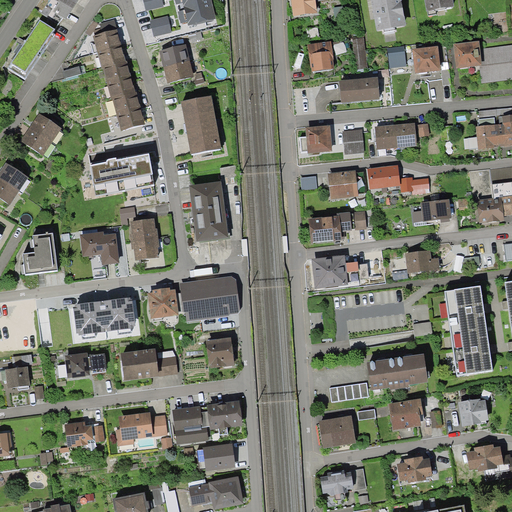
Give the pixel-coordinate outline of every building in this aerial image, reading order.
[(66,19),(73,8),(60,0),(55,0),(59,2),(53,11),(66,19)] [(78,0),(60,0),(73,8),(78,0)] [(162,0),(143,0),(146,11),(164,6),(162,0)] [(211,0),(206,0),(183,6),(184,10),(186,16),(187,21),(188,25),(216,19),(211,0)] [(291,0),(293,16),(318,13),(315,0),(291,0)] [(371,0),(377,30),(406,25),(401,0),(371,0)] [(453,0),(424,0),(426,11),(454,6),(453,0)] [(186,16),(184,10),(178,11),(181,23),(187,21),(186,16)] [(168,16),(150,20),(154,37),(172,32),(168,16)] [(55,29),(40,19),(24,43),(7,68),(25,79),(55,34),(52,33),(55,29)] [(94,31),(95,35),(117,29),(114,20),(100,24),(101,28),(94,31)] [(93,36),(98,53),(122,46),(119,37),(117,29),(95,35),(93,36)] [(364,38),(352,39),(356,70),(367,69),(364,38)] [(331,41),(308,44),(310,63),(311,72),(334,69),(331,41)] [(479,41),(454,44),(456,68),(479,65),(482,65),(480,49),(479,41)] [(162,63),(163,67),(190,60),(186,44),(159,51),(162,63)] [(511,44),(480,49),(482,65),(479,65),(482,83),(511,79),(511,44)] [(102,69),(103,69),(126,62),(123,52),(122,46),(98,53),(102,69)] [(388,48),(390,68),(406,66),(404,46),(388,48)] [(438,46),(412,49),(415,73),(441,70),(438,46)] [(190,60),(163,67),(165,73),(168,83),(194,76),(190,60)] [(103,69),(108,85),(132,78),(130,73),(127,62),(126,62),(103,69)] [(79,66),(62,71),(64,79),(81,74),(79,66)] [(201,72),(195,74),(197,79),(194,79),(196,85),(205,82),(203,77),(201,72)] [(378,77),(339,80),(341,102),(380,99),(378,77)] [(111,99),(113,99),(136,93),(134,85),(132,78),(108,85),(111,99)] [(113,99),(117,116),(141,109),(140,106),(137,92),(136,93),(113,99)] [(222,148),(211,95),(181,101),(186,128),(191,154),(222,148)] [(141,109),(117,116),(121,131),(145,124),(142,113),(141,109)] [(62,128),(39,113),(33,123),(30,127),(53,142),(62,128)] [(500,124),(498,124),(500,147),(508,146),(511,145),(511,114),(502,116),(503,124),(500,124)] [(480,126),(495,124),(494,117),(479,119),(480,126)] [(405,124),(395,125),(397,148),(417,146),(416,137),(415,125),(415,123),(405,124)] [(428,124),(415,125),(416,137),(429,136),(428,124)] [(496,147),(500,147),(498,124),(495,124),(480,126),(476,126),(477,137),(478,148),(478,149),(494,148),(494,147),(496,147)] [(330,125),(305,127),(306,136),(307,153),(308,153),(319,152),(332,151),(330,125)] [(397,148),(395,125),(385,126),(375,126),(377,150),(397,148)] [(43,156),(53,142),(30,127),(27,132),(21,141),(43,156)] [(362,129),(343,131),(345,154),(364,152),(362,129)] [(478,148),(477,137),(468,138),(469,149),(478,148)] [(153,174),(149,153),(116,160),(116,157),(109,159),(108,159),(107,160),(107,161),(106,162),(90,165),(96,195),(154,184),(152,175),(153,174)] [(29,177),(6,162),(0,171),(0,177),(19,191),(29,177)] [(382,167),(367,169),(370,189),(400,185),(400,178),(398,165),(382,167)] [(511,167),(490,170),(492,184),(511,181),(511,167)] [(356,170),(328,173),(329,186),(331,199),(359,196),(358,194),(356,173),(356,170)] [(364,172),(356,173),(358,194),(366,194),(364,172)] [(316,176),(301,178),(302,191),(317,190),(316,176)] [(0,198),(10,205),(19,191),(0,177),(0,198)] [(412,177),(400,178),(400,185),(401,192),(412,191),(413,191),(412,181),(413,181),(413,180),(412,177)] [(428,178),(413,180),(413,181),(412,181),(413,191),(412,191),(412,194),(430,192),(428,178)] [(221,181),(189,185),(193,214),(196,241),(228,237),(221,181)] [(511,181),(492,184),(493,198),(502,197),(504,216),(511,214),(511,181)] [(493,198),(473,200),(476,222),(479,221),(479,223),(504,220),(504,216),(502,197),(493,198)] [(468,198),(458,199),(460,210),(469,209),(468,198)] [(449,199),(421,203),(422,211),(412,212),(414,222),(423,221),(423,222),(426,221),(440,220),(445,219),(450,218),(451,218),(449,199)] [(134,207),(120,209),(122,226),(128,225),(127,218),(136,217),(134,207)] [(365,211),(353,212),(355,230),(367,229),(365,211)] [(337,216),(308,219),(311,243),(342,240),(342,239),(345,239),(344,232),(352,231),(350,212),(337,213),(337,216)] [(154,218),(130,222),(132,233),(130,234),(131,241),(158,238),(157,229),(156,229),(154,218)] [(104,231),(80,234),(83,257),(101,254),(102,265),(112,264),(120,263),(116,233),(104,235),(104,231)] [(53,233),(33,235),(35,252),(23,253),(25,274),(41,272),(58,270),(53,233)] [(69,233),(61,234),(63,242),(70,240),(69,233)] [(160,247),(158,238),(131,241),(132,249),(134,249),(135,260),(159,257),(158,247),(160,247)] [(511,243),(502,245),(504,261),(511,260),(511,243)] [(418,252),(405,253),(407,270),(408,273),(433,270),(431,259),(430,250),(418,252)] [(345,255),(312,259),(315,289),(348,285),(347,272),(346,263),(345,255)] [(464,257),(457,255),(454,270),(461,272),(464,257)] [(471,258),(464,259),(465,266),(480,265),(479,256),(471,257),(471,258)] [(438,258),(431,259),(433,270),(440,270),(438,258)] [(358,261),(346,263),(347,272),(359,270),(358,261)] [(408,273),(407,270),(393,272),(393,280),(408,278),(408,273)] [(176,293),(179,313),(183,312),(185,312),(187,322),(229,316),(229,314),(239,313),(240,311),(236,279),(232,276),(180,283),(181,293),(176,293)] [(483,304),(480,286),(455,289),(455,290),(445,291),(457,376),(467,374),(467,375),(493,371),(490,353),(489,349),(489,345),(484,312),(483,308),(483,304)] [(161,288),(152,290),(153,292),(147,293),(150,318),(179,315),(179,313),(176,293),(176,289),(170,290),(170,287),(161,288)] [(103,301),(75,304),(75,307),(73,307),(76,333),(78,333),(79,335),(134,328),(134,326),(136,326),(132,299),(130,299),(130,297),(103,301)] [(431,322),(413,324),(415,336),(432,334),(431,322)] [(231,337),(206,340),(209,368),(234,365),(232,349),(231,337)] [(155,348),(121,353),(124,380),(143,378),(159,376),(157,359),(155,348)] [(159,358),(176,356),(173,350),(158,352),(159,358)] [(87,353),(65,355),(67,378),(79,377),(90,375),(89,366),(91,366),(91,370),(93,370),(105,369),(107,368),(105,353),(90,355),(90,357),(88,357),(87,353)] [(12,357),(13,366),(32,364),(31,354),(12,357)] [(409,356),(396,358),(400,388),(409,387),(408,385),(428,382),(424,354),(409,356)] [(159,358),(157,359),(159,376),(178,374),(176,356),(159,358)] [(400,388),(396,358),(381,360),(367,362),(371,390),(390,388),(391,390),(400,388)] [(28,366),(5,369),(8,388),(18,387),(29,385),(30,385),(28,366)] [(367,383),(329,388),(331,402),(369,397),(367,383)] [(43,386),(35,387),(36,399),(45,398),(43,386)] [(421,398),(389,404),(393,430),(421,426),(419,415),(423,414),(421,398)] [(480,399),(459,402),(462,426),(473,425),(482,423),(481,421),(489,420),(486,400),(481,400),(480,399)] [(239,400),(207,405),(208,411),(210,426),(210,429),(218,428),(227,427),(243,425),(239,400)] [(200,406),(172,409),(175,430),(177,445),(209,441),(207,427),(201,427),(201,424),(202,424),(201,412),(200,406)] [(375,409),(357,412),(359,420),(376,418),(375,409)] [(208,411),(201,412),(202,424),(201,424),(201,427),(207,427),(210,426),(208,411)] [(440,411),(430,412),(432,428),(442,427),(440,411)] [(137,413),(118,416),(120,429),(116,430),(118,446),(134,444),(134,439),(153,436),(151,417),(150,412),(137,413)] [(165,415),(151,417),(153,436),(153,437),(168,435),(165,415)] [(351,415),(319,420),(323,445),(323,448),(356,443),(351,415)] [(75,423),(65,424),(68,447),(88,445),(87,440),(94,439),(92,425),(86,426),(85,421),(75,423)] [(103,425),(94,426),(96,442),(105,441),(103,425)] [(228,434),(227,427),(218,428),(219,435),(228,434)] [(0,433),(0,456),(13,455),(10,432),(0,433)] [(171,437),(161,439),(162,449),(173,448),(171,437)] [(232,443),(203,447),(203,449),(206,469),(206,471),(235,468),(234,453),(232,443)] [(483,446),(475,448),(475,451),(466,452),(470,470),(478,468),(478,471),(497,468),(496,465),(503,464),(502,456),(500,446),(494,447),(493,444),(483,446)] [(193,447),(183,449),(184,456),(194,455),(193,447)] [(206,469),(203,449),(197,450),(199,470),(206,469)] [(52,452),(40,454),(41,465),(47,465),(47,462),(53,461),(52,452)] [(510,454),(502,456),(503,464),(503,465),(508,464),(510,476),(511,475),(511,457),(510,454)] [(413,458),(404,459),(404,462),(397,464),(400,481),(407,480),(408,483),(426,480),(426,477),(433,476),(429,458),(423,459),(423,456),(413,458)] [(349,471),(350,472),(351,472),(354,488),(352,488),(352,491),(366,489),(363,469),(349,471)] [(328,476),(320,477),(323,494),(330,492),(331,495),(348,492),(348,489),(352,488),(354,488),(351,472),(350,472),(345,473),(344,470),(334,471),(327,473),(328,476)] [(244,503),(238,476),(208,482),(209,483),(206,484),(189,487),(193,506),(212,502),(214,510),(244,503)] [(162,488),(152,489),(155,505),(165,503),(162,488)] [(179,511),(175,490),(164,493),(168,511),(179,511)] [(112,499),(115,511),(148,511),(148,509),(150,508),(149,505),(148,500),(146,501),(145,492),(112,499)] [(367,495),(358,497),(360,504),(369,503),(367,495)] [(71,511),(69,504),(60,506),(59,503),(51,505),(51,507),(43,509),(44,511),(37,511),(71,511)]
